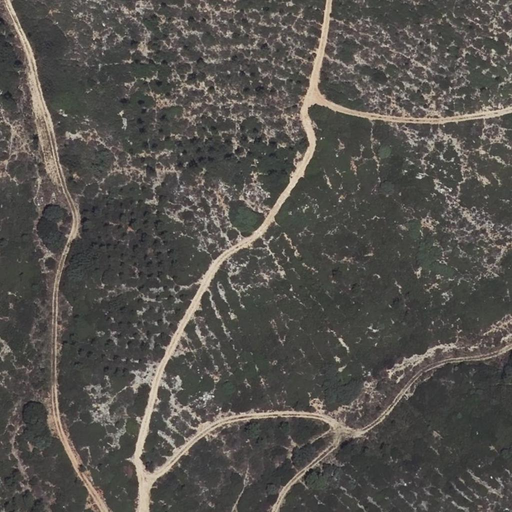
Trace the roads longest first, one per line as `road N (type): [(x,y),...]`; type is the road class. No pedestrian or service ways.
road 1 (track): [(5,0),(77,216),(61,261),(53,392),(65,446),(101,511)]
road 2 (track): [(313,95),(305,109),(307,152),(296,172),(258,234),(213,263),(157,370),(134,453),(144,479)]
road 3 (track): [(511,108),(440,121),(325,104),(313,95),(328,0)]
road 4 (track): [(347,441),(320,416),(234,416),(209,426),(144,479)]
road 5 (track): [(511,347),(435,364),(390,413),(347,441)]
